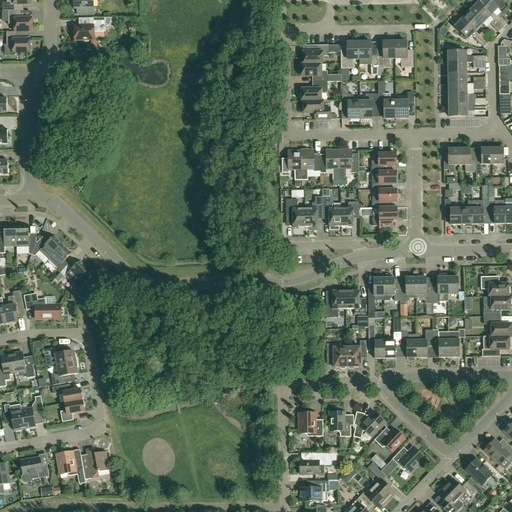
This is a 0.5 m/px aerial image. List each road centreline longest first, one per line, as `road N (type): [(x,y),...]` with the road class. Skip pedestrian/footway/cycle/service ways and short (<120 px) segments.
road 1 (residential): [(0,449),(96,431),(101,412),(80,335),(0,340)]
road 2 (residential): [(413,134),(287,132),(287,36),(330,31)]
road 3 (unclassified): [(239,281),(140,283),(58,204),(32,203)]
road 4 (residential): [(283,511),(282,391),(383,384)]
road 5 (unclassified): [(239,281),(285,282),(416,247)]
road 6 (residential): [(32,203),(30,74)]
road 7 (residential): [(383,384),(511,376)]
